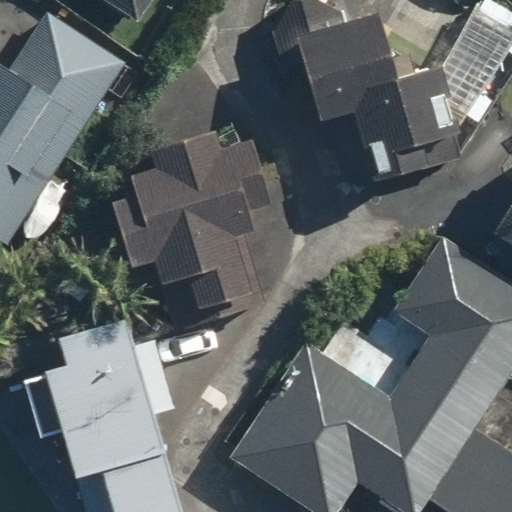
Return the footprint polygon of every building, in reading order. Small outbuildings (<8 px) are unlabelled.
[(141,0),(97,0),(128,20),(141,0)] [(0,235),(119,63),(44,11),(0,75),(0,235)] [(358,24),(276,46),(298,126),(340,114),(354,166),(449,140),(429,68),(374,83),(358,24)] [(242,299),(224,235),(238,231),(233,214),(267,205),(250,143),(213,153),(207,134),(134,155),(139,171),(88,185),(113,274),(142,266),(158,323),(242,299)] [(490,264),(511,277),(511,175),(474,239),(497,253),(490,264)] [(380,398),(289,344),(220,459),(310,511),(329,511),(343,490),(379,511),(410,511),(417,501),(434,511),(510,511),(511,509),(511,458),(472,434),(511,366),(511,289),(426,239),(385,308),(421,329),(380,398)] [(165,511),(139,420),(159,414),(140,346),(114,354),(106,324),(38,343),(46,370),(29,375),(61,485),(87,478),(97,511),(165,511)]
